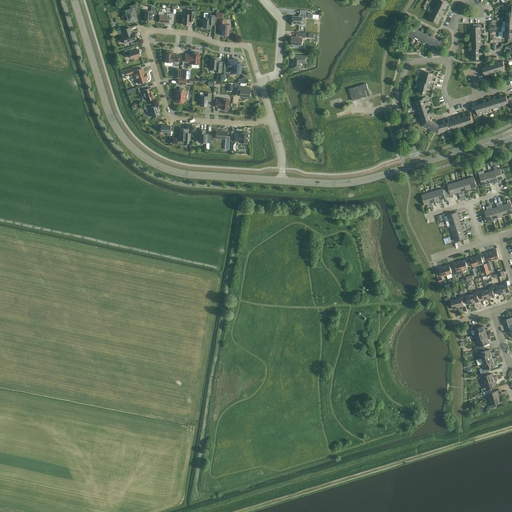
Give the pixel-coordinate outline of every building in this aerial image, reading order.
[(446,10),(447,7),(444,6),(446,2),(441,0),(438,0),(437,4),(443,7),(443,8),(446,10)] [(136,4),(130,6),(130,9),(126,11),(129,21),(137,19),(134,11),(138,10),(136,4)] [(441,11),(443,8),(443,7),(437,4),(434,9),(441,12),(440,13),(443,14),(444,12),(441,11)] [(151,14),(155,14),(155,6),(152,6),(151,11),(145,11),(144,21),(146,21),(147,22),(149,22),(149,21),(151,21),(151,14)] [(439,16),(440,13),(441,12),(434,9),(432,13),(439,17),(438,18),(441,19),(442,17),(439,16)] [(195,11),(189,11),(188,14),(183,14),(183,25),(190,25),(191,19),(194,19),(195,11)] [(167,15),(164,15),(164,12),(159,12),(159,15),(160,15),(159,22),(166,23),(169,24),(169,21),(172,21),(173,14),(167,13),(167,15)] [(292,17),(292,23),(305,24),(306,14),(300,13),(299,17),(292,17)] [(437,21),(438,18),(439,17),(432,13),(429,18),(428,17),(428,18),(436,22),(435,23),(438,24),(439,22),(437,21)] [(211,21),(214,22),(215,16),(208,15),(208,18),(203,18),(202,28),(210,28),(211,21)] [(226,20),(219,20),(218,28),(222,28),(222,35),(223,36),(225,36),(226,35),(228,35),(229,29),(230,30),(230,25),(226,25),(226,20)] [(416,29),(414,28),(415,25),(412,23),(410,26),(412,27),(407,37),(408,36),(413,38),(414,37),(417,29),(416,29)] [(480,32),(480,31),(480,28),(484,28),(484,24),(473,24),(474,26),(469,27),(470,27),(471,32),(480,32)] [(422,32),(421,31),(418,30),(420,27),(418,26),(416,29),(417,29),(414,37),(418,39),(422,32)] [(134,32),(131,33),(130,28),(123,30),(125,35),(123,36),(125,43),(137,40),(134,32)] [(427,34),(426,34),(423,33),(425,30),(422,29),(421,31),(422,32),(418,39),(423,42),(427,34)] [(432,37),(431,36),(428,35),(429,32),(427,31),(426,34),(427,34),(423,42),(428,44),(432,37)] [(302,38),(305,38),(305,34),(298,33),(298,37),(291,37),(290,45),(301,46),(302,38)] [(433,46),(437,39),(433,37),(434,35),(432,34),(431,36),(432,37),(428,44),(433,46)] [(442,42),(444,39),(442,38),(440,41),(437,39),(433,46),(438,49),(437,50),(437,51),(441,42),(442,42)] [(132,51),(131,48),(124,50),(126,56),(130,55),(131,58),(140,56),(140,55),(140,54),(141,54),(140,53),(140,52),(139,52),(138,49),(132,51)] [(173,52),(166,51),(165,62),(172,62),(172,61),(179,62),(179,55),(173,54),(173,52)] [(200,53),(192,53),(192,55),(185,54),(185,62),(192,63),(192,64),(199,64),(200,53)] [(307,63),(307,56),(294,55),(293,68),(300,69),(300,63),(307,63)] [(219,57),(211,57),(210,69),(215,69),(215,72),(222,72),(222,62),(218,61),(219,57)] [(237,60),(228,59),(227,67),(233,67),(233,70),(231,71),(235,75),(237,73),(241,73),(241,63),(237,63),(237,60)] [(498,63),(500,71),(505,69),(506,71),(503,61),(499,62),(498,63)] [(495,72),(492,64),(488,66),(488,63),(485,64),(486,66),(487,66),(490,74),(495,72)] [(147,73),(143,74),(142,69),(135,71),(139,84),(147,81),(146,78),(148,77),(147,73)] [(432,79),(432,78),(433,75),(437,76),(438,72),(434,71),(433,73),(423,71),(424,71),(423,76),(432,79)] [(436,79),(432,78),(432,79),(423,76),(422,77),(423,77),(422,82),(428,84),(431,84),(432,80),(435,81),(436,79)] [(422,82),(420,81),(419,87),(427,89),(426,90),(429,91),(430,88),(427,88),(428,84),(422,82)] [(366,91),(368,90),(367,84),(349,89),(353,101),(367,96),(366,91)] [(146,90),(145,86),(138,88),(139,92),(143,91),(145,96),(144,96),(143,96),(143,97),(143,98),(143,99),(144,100),(146,100),(154,98),(151,88),(146,90)] [(250,87),(238,87),(238,92),(240,92),(240,96),(249,97),(250,87)] [(179,88),(177,91),(176,95),(177,96),(177,101),(178,103),(182,103),(185,101),(185,100),(188,100),(189,99),(189,93),(188,92),(185,92),(186,91),(183,88),(179,88)] [(211,93),(204,93),(204,96),(199,95),(199,100),(201,100),(200,105),(203,106),(204,107),(206,107),(207,106),(207,99),(211,100),(211,93)] [(510,101),(509,98),(507,99),(506,96),(502,97),(501,98),(503,106),(511,103),(511,101),(510,101)] [(424,104),(424,103),(423,100),(426,99),(426,97),(422,98),(423,99),(413,102),(414,102),(415,102),(417,106),(424,104)] [(229,100),(222,99),(222,100),(216,100),(216,107),(221,107),(221,109),(229,110),(229,100)] [(485,102),(487,102),(486,99),(483,100),(484,103),(480,104),(483,114),(488,112),(485,102)] [(426,109),(426,108),(425,105),(428,105),(427,102),(424,103),(424,104),(417,106),(418,112),(426,109)] [(483,114),(480,104),(476,105),(475,102),(472,103),(473,107),(475,106),(476,109),(478,117),(479,117),(478,115),(483,114)] [(157,106),(152,107),(151,104),(144,106),(145,109),(146,109),(147,112),(149,111),(150,114),(152,114),(153,117),(159,115),(157,106)] [(428,114),(427,113),(426,111),(429,110),(429,107),(426,108),(426,109),(418,112),(420,117),(428,114)] [(473,125),(471,116),(471,115),(470,112),(468,113),(469,116),(466,117),(465,117),(468,125),(473,123),(473,125)] [(422,122),(429,120),(428,116),(431,115),(430,113),(427,113),(428,114),(420,117),(422,122)] [(431,130),(434,122),(429,120),(422,122),(423,126),(431,130)] [(442,133),(439,125),(434,122),(431,130),(439,134),(442,133)] [(170,126),(161,125),(161,132),(161,133),(165,133),(165,132),(167,132),(167,136),(170,136),(170,133),(170,126)] [(189,143),(190,137),(190,133),(187,133),(187,129),(180,129),(179,139),(184,140),(184,143),(189,143)] [(205,130),(199,130),(199,134),(200,134),(199,142),(206,143),(210,143),(211,136),(207,136),(207,135),(205,134),(205,130)] [(248,133),(241,133),(241,135),(235,134),(235,141),(240,142),(240,143),(248,143),(248,133)] [(501,182),(500,180),(503,179),(500,169),(495,170),(499,183),(501,182)] [(496,184),(499,183),(495,170),(490,172),(493,182),(496,181),(496,184)] [(490,183),(493,182),(490,172),(485,173),(489,186),(491,186),(490,183)] [(486,187),(489,186),(485,173),(479,175),(482,185),(485,184),(486,187)] [(475,191),(474,188),(477,187),(474,177),(468,179),(472,192),(475,191)] [(472,192),(468,179),(463,180),(466,190),(469,189),(471,194),(473,194),(472,192)] [(464,191),(466,190),(463,180),(458,182),(462,195),(464,194),(464,191)] [(460,195),(462,195),(458,182),(453,183),(456,193),(459,192),(460,195)] [(453,183),(447,185),(448,188),(446,189),(448,197),(451,196),(452,198),(454,197),(453,194),(456,193),(453,183)] [(443,190),(443,189),(437,190),(441,203),(444,203),(443,200),(446,199),(445,198),(448,197),(446,189),(443,190)] [(439,204),(441,203),(437,190),(432,192),(435,202),(438,201),(439,204)] [(432,203),(435,202),(432,192),(427,193),(431,206),(433,206),(432,203)] [(429,207),(431,206),(427,193),(422,195),(425,205),(428,204),(429,207)] [(508,215),(505,205),(503,205),(502,202),(499,203),(503,216),(508,215)] [(498,218),(503,216),(499,203),(497,204),(498,207),(495,208),(498,218)] [(488,221),(493,219),(489,206),(487,207),(487,210),(485,211),(488,221)] [(498,218),(495,208),(492,209),(491,206),(489,206),(493,219),(498,218)] [(449,221),(462,216),(461,214),(458,215),(457,212),(447,215),(449,221)] [(450,226),(460,223),(460,220),(463,219),(462,216),(449,221),(450,226)] [(452,231),(465,227),(464,224),(461,225),(460,223),(450,226),(452,231)] [(454,236),(464,233),(463,230),(466,229),(465,227),(452,231),(454,236)] [(464,233),(454,236),(455,241),(468,237),(468,235),(465,236),(464,233)] [(494,260),(500,259),(497,250),(492,252),(494,260)] [(489,262),(494,260),(492,252),(486,253),(489,262)] [(478,265),(484,264),(481,255),(476,257),(478,265)] [(473,267),(478,265),(476,257),(470,258),(473,267)] [(457,275),(463,273),(463,270),(460,261),(455,263),(457,271),(456,272),(457,275)] [(442,277),(447,275),(444,266),(439,268),(442,277)] [(505,294),(502,285),(499,286),(499,284),(496,285),(496,284),(493,285),(495,290),(498,289),(499,295),(505,294)] [(493,291),(495,290),(493,285),(491,285),(491,287),(489,287),(489,289),(487,290),(489,298),(495,297),(493,291)] [(477,296),(480,295),(478,289),(476,290),(476,291),(474,292),(474,294),(471,295),(474,303),(479,301),(477,296)] [(489,298),(487,290),(484,291),(483,289),(481,290),(481,289),(478,289),(480,295),(482,294),(484,300),(489,298)] [(474,303),(471,295),(468,296),(468,294),(466,295),(465,293),(463,294),(464,300),(467,299),(469,305),(474,303)] [(462,300),(464,300),(463,294),(460,295),(461,296),(458,297),(459,298),(456,299),(459,308),(464,306),(462,300)] [(459,308),(456,299),(453,300),(453,299),(450,299),(449,297),(445,298),(446,304),(451,303),(453,309),(459,308)] [(486,332),(489,331),(488,329),(485,329),(484,326),(474,329),(476,335),(486,332)] [(487,335),(486,332),(476,335),(477,340),(490,336),(490,334),(487,335)] [(479,350),(484,348),(485,348),(484,345),(489,343),(488,339),(491,339),(490,336),(477,340),(479,346),(478,346),(479,350)] [(492,355),(495,355),(494,352),(491,353),(490,349),(485,351),(484,348),(479,350),(476,350),(477,355),(480,354),(482,358),(492,355)] [(493,359),(492,355),(482,358),(483,364),(484,364),(496,360),(496,358),(493,359)] [(482,373),(490,371),(489,368),(496,366),(494,363),(497,362),(496,360),(484,364),(485,370),(481,371),(482,373)] [(484,383),(497,378),(496,376),(494,377),(493,374),(482,377),(484,383)] [(486,388),(496,385),(495,382),(498,381),(497,378),(484,383),(486,388)] [(489,399),(502,395),(502,393),(499,394),(498,391),(493,392),(492,389),(484,392),(485,395),(488,394),(489,399)] [(490,409),(498,406),(497,403),(501,402),(500,398),(503,398),(502,395),(489,399),(491,405),(490,406),(490,409)]
